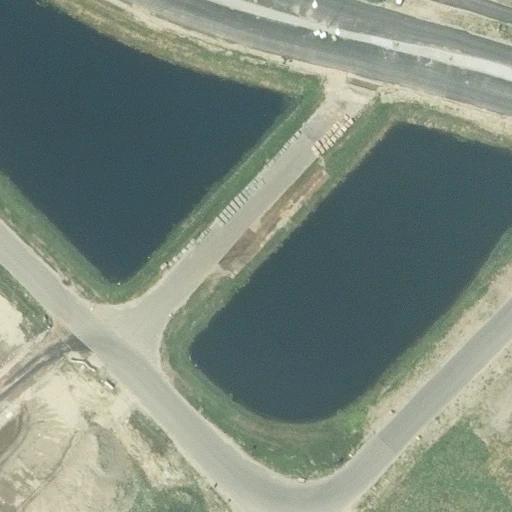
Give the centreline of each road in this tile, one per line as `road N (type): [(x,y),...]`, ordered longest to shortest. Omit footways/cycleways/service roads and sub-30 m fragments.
road 1 (unclassified): [(152,0),(511,106)]
road 2 (unclassified): [(511,325),(323,511)]
road 3 (unclassified): [(0,245),(179,417)]
road 4 (unclassified): [(511,59),(321,0)]
road 5 (unclassified): [(298,511),(179,417)]
road 6 (unclassified): [(179,417),(196,454),(252,511)]
